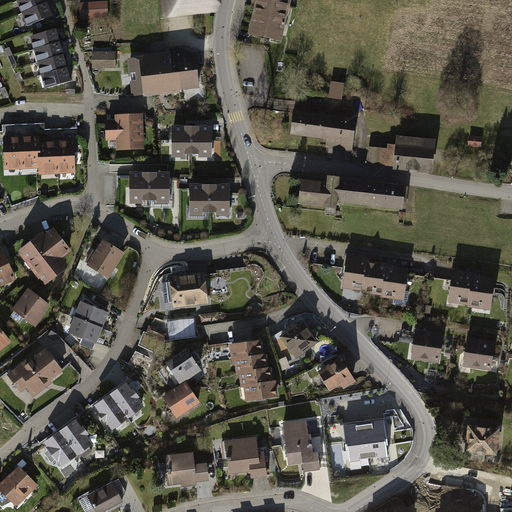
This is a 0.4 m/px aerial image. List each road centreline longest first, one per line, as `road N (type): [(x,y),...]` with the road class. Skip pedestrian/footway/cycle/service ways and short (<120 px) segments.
road 1 (unclassified): [(275,237),(314,295),(425,418),(428,441),(410,473),(352,511)]
road 2 (residential): [(0,456),(106,368),(154,248)]
road 3 (residential): [(251,166),(359,171),(511,194)]
road 4 (unclassified): [(226,0),(224,84),(251,166)]
road 5 (residential): [(77,49),(90,115),(94,185),(87,207)]
road 6 (residential): [(321,511),(283,500),(198,511)]
road 7 (residential): [(154,248),(210,252),(275,237)]
